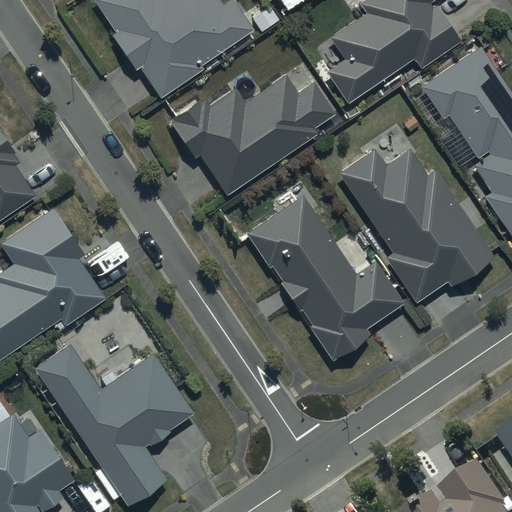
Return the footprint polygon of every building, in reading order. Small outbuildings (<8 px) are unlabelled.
[(95,0),(112,25),(109,27),(132,62),(136,59),(158,92),(201,63),(199,59),(251,24),(234,0),(95,0)] [(342,53),(325,64),(346,97),(411,53),(418,63),(458,36),(434,0),(431,0),(430,1),(429,0),(359,0),(364,7),(327,31),(342,53)] [(511,92),(477,39),(418,78),(439,112),(445,108),(472,151),(483,144),(485,146),(468,157),(487,186),(481,189),(510,233),(511,231),(511,92)] [(170,115),(168,116),(190,151),(195,148),(221,188),(315,127),(311,121),(332,107),(311,75),(294,86),(283,68),(241,95),(233,82),(206,100),(202,93),(199,94),(197,91),(167,110),(170,115)] [(0,212),(34,190),(14,159),(18,156),(0,128),(0,212)] [(374,143),(337,168),(389,246),(381,251),(411,295),(442,274),(446,279),(489,250),(433,165),(424,171),(406,143),(384,158),(374,143)] [(299,188),(242,226),(265,261),(270,259),(280,274),(276,277),(294,305),(299,302),(309,316),(304,319),(327,353),(368,326),(365,321),(402,296),(373,252),(351,266),(299,188)] [(0,353),(57,314),(61,321),(103,292),(75,250),(83,245),(52,200),(0,236),(0,240),(11,256),(0,264),(0,353)] [(32,361),(127,498),(165,472),(144,441),(193,407),(153,347),(100,384),(68,337),(32,361)] [(0,511),(40,511),(36,505),(62,487),(59,482),(73,472),(39,422),(26,431),(10,407),(0,413),(0,511)] [(511,424),(498,434),(511,455),(511,424)] [(433,492),(402,511),(509,511),(504,503),(508,500),(482,460),(441,488),(449,500),(442,505),(433,492)]
